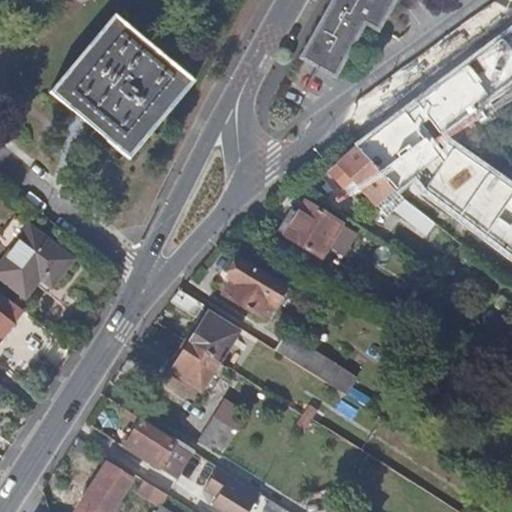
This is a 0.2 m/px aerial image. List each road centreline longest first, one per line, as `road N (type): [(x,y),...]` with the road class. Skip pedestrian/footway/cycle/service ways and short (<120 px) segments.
road 1 (tertiary): [(244,186),(505,0)]
road 2 (tertiary): [(3,511),(148,282)]
road 3 (tertiary): [(241,92),(216,120),(155,242),(148,282)]
road 4 (residential): [(0,162),(148,282)]
road 5 (tertiary): [(148,282),(244,186)]
